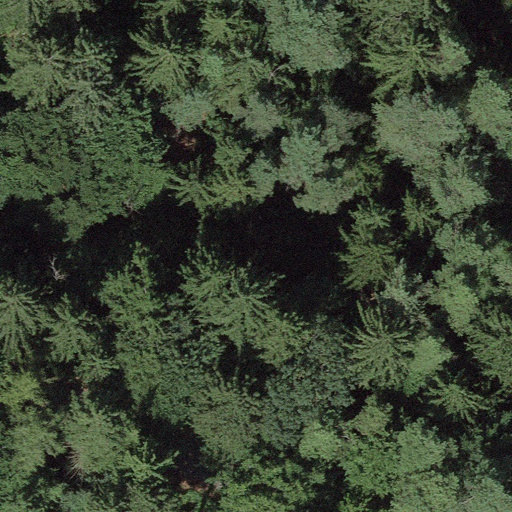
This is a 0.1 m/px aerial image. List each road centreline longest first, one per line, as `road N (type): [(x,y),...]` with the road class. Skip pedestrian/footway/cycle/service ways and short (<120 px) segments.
road 1 (unclassified): [(0,305),(107,344),(310,472),(347,511)]
road 2 (track): [(511,176),(499,103),(502,0)]
